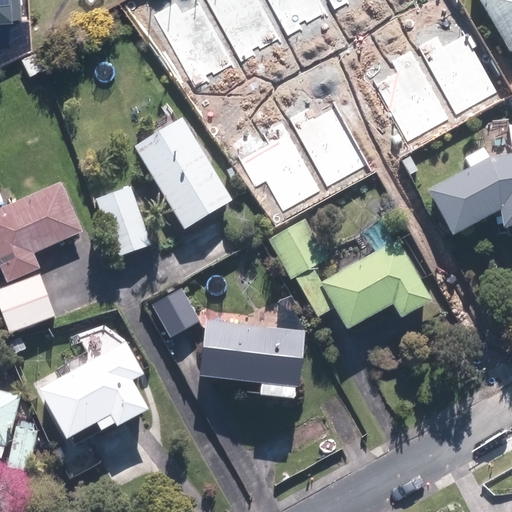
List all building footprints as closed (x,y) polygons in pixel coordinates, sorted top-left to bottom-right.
[(206,0),(241,63),(255,55),(251,49),(258,46),(260,49),(279,38),(257,0),(206,0)] [(267,0),(288,36),(302,28),(300,23),(305,20),(307,23),(326,13),(318,0),(267,0)] [(328,0),(334,10),(348,3),(346,0),(328,0)] [(511,0),(465,0),(501,60),(511,53),(511,0)] [(176,3),(155,14),(194,89),(209,81),(206,75),(211,72),(213,75),(232,65),(200,4),(182,14),(176,3)] [(436,36),(418,46),(456,116),(499,93),(467,34),(442,47),(436,36)] [(323,52),(320,53),(315,42),(283,57),(288,68),(284,70),(301,106),(340,87),(323,52)] [(398,73),(376,85),(407,143),(450,119),(411,50),(392,61),(398,73)] [(308,108),(289,118),(327,187),(367,165),(335,108),(314,119),(308,108)] [(270,145),(241,160),(255,187),(266,181),(283,211),(320,191),(282,122),(263,132),(270,145)] [(176,123),(126,154),(177,237),(227,206),(176,123)] [(511,157),(484,161),(419,197),(445,243),(491,217),(494,236),(511,233),(511,157)] [(55,186),(0,210),(0,286),(1,288),(35,273),(29,259),(78,237),(55,186)] [(126,192),(90,204),(110,262),(147,250),(126,192)] [(302,224),(263,244),(285,286),(290,283),(312,323),(328,315),(339,336),(386,311),(394,325),(427,307),(394,245),(318,286),(310,271),(323,264),(302,224)] [(35,278),(0,290),(0,332),(2,339),(51,321),(35,278)] [(178,292),(146,310),(164,342),(196,324),(178,292)] [(299,337),(198,324),(190,384),(239,390),(237,402),(290,408),(299,337)] [(120,346),(28,396),(63,459),(142,416),(126,388),(139,380),(120,346)] [(0,460),(16,400),(0,395),(0,460)]
